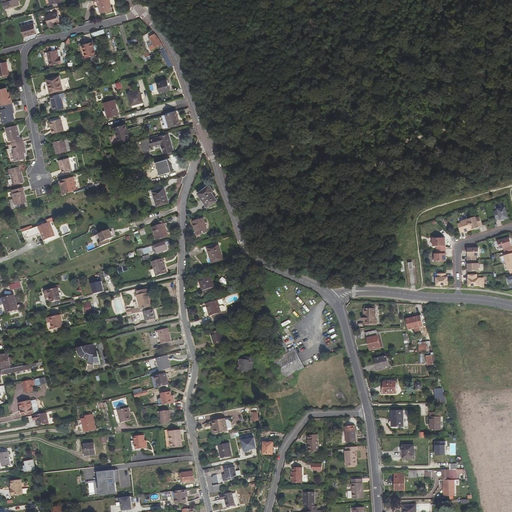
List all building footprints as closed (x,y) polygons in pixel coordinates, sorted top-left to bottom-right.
[(2,0),(5,9),(19,5),(18,0),(2,0)] [(97,0),(98,5),(101,13),(107,11),(107,12),(112,11),(111,5),(110,5),(109,2),(111,1),(110,0),(97,0)] [(49,28),(53,27),(53,24),(55,24),(60,22),(58,12),(46,15),(49,28)] [(34,23),(21,27),(24,37),(37,33),(34,23)] [(155,34),(149,37),(150,38),(154,44),(149,47),(151,50),(159,46),(162,44),(159,38),(155,34)] [(83,45),(84,50),(86,58),(96,55),(92,42),(83,45)] [(48,52),(51,66),(63,63),(62,59),(60,59),(59,57),(58,50),(48,52)] [(164,55),(170,67),(174,66),(167,53),(164,55)] [(0,76),(2,76),(9,75),(7,62),(0,63),(0,76)] [(59,76),(47,79),(50,93),(63,90),(59,76)] [(167,80),(158,83),(161,93),(170,90),(167,80)] [(13,103),(11,95),(9,96),(8,92),(7,88),(0,89),(0,104),(0,106),(12,103),(13,103)] [(140,91),(128,94),(132,105),(143,102),(140,91)] [(61,98),(65,97),(63,93),(51,96),(52,100),(51,100),(54,111),(64,108),(61,98)] [(114,100),(104,103),(108,117),(118,115),(114,100)] [(0,111),(3,123),(15,120),(13,113),(12,107),(13,107),(12,103),(0,106),(0,108),(0,110),(0,109),(0,111)] [(176,111),(166,114),(167,119),(165,120),(167,128),(180,124),(176,111)] [(50,121),(53,133),(64,131),(61,119),(50,121)] [(22,138),(21,138),(17,125),(6,128),(10,141),(11,141),(12,144),(23,141),(22,138)] [(126,125),(113,129),(115,136),(110,137),(112,144),(130,139),(126,125)] [(169,135),(151,140),(153,146),(161,144),(164,153),(173,150),(169,135)] [(54,142),(57,154),(67,151),(66,147),(69,146),(67,140),(64,140),(64,139),(54,142)] [(12,162),(26,158),(25,153),(23,146),(24,145),(23,141),(12,144),(15,153),(10,154),(12,162)] [(69,158),(60,160),(62,169),(63,173),(72,170),(69,158)] [(167,159),(157,163),(160,175),(172,171),(170,165),(169,165),(167,159)] [(19,166),(8,169),(9,174),(11,174),(14,185),(23,182),(19,166)] [(73,177),(61,180),(64,194),(76,189),(73,177)] [(204,189),(198,193),(208,206),(217,200),(212,192),(214,191),(210,186),(204,189)] [(165,188),(153,191),(157,207),(169,203),(165,188)] [(26,202),(23,191),(11,194),(14,205),(26,202)] [(498,211),(494,212),(496,220),(500,219),(501,220),(508,218),(505,207),(498,209),(498,211)] [(475,217),(468,219),(472,230),(479,227),(478,226),(482,225),(479,217),(476,218),(475,217)] [(204,218),(193,222),(197,235),(208,232),(204,218)] [(472,230),(468,219),(461,222),(461,223),(458,224),(460,232),(464,231),(464,232),(472,230)] [(42,233),(43,233),(46,240),(55,236),(49,222),(40,226),(31,229),(33,236),(42,233)] [(156,226),(152,227),(157,240),(169,236),(165,224),(164,224),(156,226)] [(113,237),(110,229),(99,234),(103,242),(113,237)] [(140,244),(143,243),(138,231),(134,232),(140,244)] [(437,250),(446,250),(445,238),(433,238),(433,247),(437,246),(437,250)] [(505,252),(511,249),(511,246),(510,238),(498,241),(500,249),(504,248),(505,252)] [(165,242),(149,247),(150,253),(157,251),(157,253),(168,249),(165,242)] [(219,244),(207,248),(212,263),(224,259),(219,244)] [(40,256),(38,257),(41,262),(42,261),(46,271),(59,265),(50,247),(38,252),(40,256)] [(468,256),(468,260),(476,260),(476,256),(479,256),(479,248),(468,248),(468,256)] [(446,261),(446,250),(437,250),(437,254),(435,254),(435,262),(446,261)] [(163,258),(152,262),(155,270),(151,271),(153,277),(166,273),(164,265),(165,264),(163,258)] [(468,260),(468,271),(479,271),(479,263),(476,263),(476,260),(468,260)] [(127,265),(122,266),(122,267),(123,269),(119,271),(120,273),(129,270),(127,265)] [(446,278),(446,274),(437,274),(437,278),(436,278),(436,286),(448,285),(447,278),(446,278)] [(469,279),(468,279),(468,286),(480,286),(479,278),(477,278),(477,274),(469,275),(469,279)] [(215,293),(214,287),(211,276),(199,280),(202,291),(203,291),(205,296),(215,293)] [(11,290),(21,287),(19,282),(9,285),(11,290)] [(92,284),(94,294),(104,292),(101,282),(92,284)] [(61,300),(58,288),(45,291),(48,303),(61,300)] [(142,309),(144,309),(151,307),(148,292),(147,289),(136,291),(137,295),(137,296),(136,297),(137,302),(134,303),(135,308),(132,309),(133,314),(143,312),(142,309)] [(2,298),(6,313),(18,310),(14,295),(2,298)] [(117,314),(124,312),(121,297),(113,298),(117,314)] [(217,300),(206,304),(210,316),(212,315),(218,314),(219,317),(228,314),(226,311),(221,312),(219,306),(217,300)] [(365,321),(365,325),(369,324),(373,324),(373,326),(377,326),(377,320),(376,320),(375,306),(365,306),(365,315),(362,315),(362,321),(365,321)] [(144,312),(146,321),(147,321),(147,323),(156,321),(155,319),(153,309),(145,311),(144,312)] [(50,317),(53,329),(56,329),(62,328),(63,327),(60,315),(50,317)] [(169,334),(167,328),(158,331),(161,344),(162,344),(171,342),(169,334)] [(221,330),(211,333),(214,344),(224,341),(221,330)] [(376,331),(366,333),(370,350),(380,348),(379,344),(382,344),(381,340),(379,340),(376,331)] [(284,353),(288,351),(279,332),(275,333),(284,353)] [(101,364),(98,351),(95,351),(93,350),(91,349),(89,348),(90,347),(89,345),(77,348),(78,350),(78,351),(77,351),(78,354),(80,357),(81,356),(83,355),(85,357),(83,358),(88,361),(88,362),(94,364),(93,365),(94,365),(101,364)] [(292,374),(304,367),(295,350),(284,356),(283,354),(281,355),(281,357),(272,362),(281,379),(288,376),(290,381),(295,379),(292,374)] [(9,358),(8,354),(0,355),(0,362),(1,371),(11,369),(10,364),(12,363),(11,357),(9,358)] [(160,371),(170,368),(168,360),(169,360),(167,355),(156,358),(157,362),(155,363),(155,366),(158,364),(159,368),(160,371)] [(375,359),(377,369),(389,366),(386,356),(375,359)] [(253,358),(246,357),(245,361),(240,360),(239,369),(250,371),(251,367),(252,368),(253,358)] [(0,375),(3,374),(5,374),(6,375),(25,370),(33,368),(33,367),(37,366),(36,363),(11,369),(1,371),(0,370),(0,375)] [(169,385),(166,373),(154,376),(156,381),(158,388),(169,385)] [(23,382),(25,393),(34,391),(31,380),(23,382)] [(384,387),(384,390),(383,390),(383,393),(384,393),(397,393),(397,382),(384,382),(384,387)] [(443,389),(435,389),(436,403),(447,403),(443,389)] [(162,398),(163,405),(175,403),(174,397),(172,397),(172,396),(171,391),(161,393),(162,398)] [(31,401),(20,403),(22,416),(34,413),(31,401)] [(260,405),(252,407),(252,412),(257,413),(257,422),(260,422),(260,405)] [(131,420),(129,414),(131,414),(129,407),(119,410),(118,411),(121,423),(131,420)] [(171,423),(169,410),(160,411),(162,424),(171,423)] [(392,411),(392,427),(404,427),(403,411),(392,411)] [(428,431),(441,431),(440,412),(430,412),(430,424),(428,424),(428,431)] [(33,416),(34,421),(36,421),(37,425),(49,423),(47,413),(33,416)] [(82,419),(84,432),(93,430),(90,415),(85,416),(86,418),(82,419)] [(227,432),(224,419),(212,422),(213,426),(212,427),(214,435),(227,432)] [(345,427),(346,443),(356,442),(355,426),(345,427)] [(171,448),(181,447),(181,440),(181,435),(180,435),(179,430),(169,431),(171,448)] [(319,452),(317,440),(319,439),(318,434),(309,435),(309,440),(310,446),(309,446),(309,453),(319,452)] [(145,441),(144,435),(134,436),(135,440),(136,449),(148,448),(147,441),(145,441)] [(254,438),(242,440),(244,451),(257,448),(254,438)] [(263,454),(273,455),(273,442),(263,442),(263,454)] [(435,455),(446,455),(446,442),(436,442),(436,446),(435,446),(435,455)] [(84,445),(86,456),(95,454),(94,443),(84,445)] [(218,445),(221,459),(232,456),(229,443),(218,445)] [(403,446),(403,459),(414,459),(414,445),(403,446)] [(346,448),(346,451),(345,451),(346,466),(357,466),(357,460),(356,460),(355,456),(355,451),(357,451),(357,447),(346,448)] [(11,465),(8,452),(0,453),(2,466),(11,465)] [(35,469),(33,460),(25,462),(26,465),(24,466),(25,471),(35,469)] [(457,472),(460,472),(460,470),(458,470),(458,466),(450,466),(450,470),(443,470),(443,478),(457,478),(457,472)] [(223,475),(224,481),(237,479),(235,467),(225,469),(226,474),(223,475)] [(293,480),(293,483),(303,483),(302,467),(293,468),(293,472),(292,472),(292,480),(293,480)] [(109,492),(116,491),(115,483),(114,470),(99,472),(102,493),(109,492)] [(102,493),(99,472),(97,472),(100,495),(110,494),(109,492),(102,493)] [(180,473),(181,483),(194,481),(193,472),(180,473)] [(394,474),(395,491),(405,490),(405,473),(394,474)] [(21,479),(10,481),(12,490),(10,490),(11,496),(23,494),(21,479)] [(352,479),(352,499),(364,498),(363,479),(359,479),(352,479)] [(443,492),(443,496),(455,496),(455,480),(445,481),(445,492),(443,492)] [(221,484),(213,486),(215,493),(222,491),(221,484)] [(171,492),(172,499),(176,499),(176,503),(187,502),(186,497),(185,490),(171,492)] [(315,506),(314,492),(304,492),(304,507),(308,507),(308,511),(315,511),(317,511),(317,506),(315,506)] [(235,505),(232,493),(220,496),(221,500),(225,499),(227,507),(235,505)] [(132,509),(130,497),(116,498),(116,507),(120,507),(121,506),(122,510),(132,509)]
